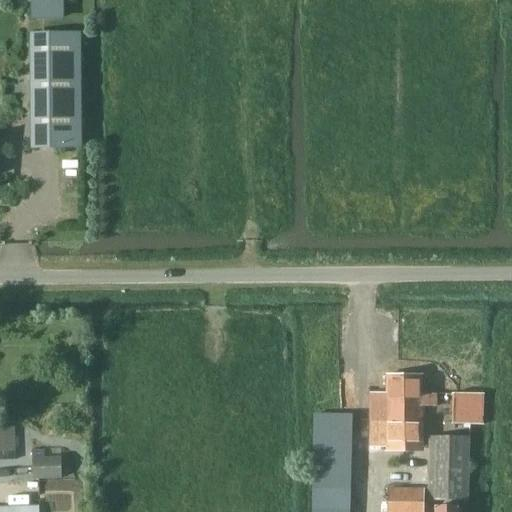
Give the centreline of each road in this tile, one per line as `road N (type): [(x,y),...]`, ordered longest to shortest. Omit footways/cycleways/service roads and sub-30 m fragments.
road 1 (unclassified): [(0,279),(511,273)]
road 2 (track): [(363,273),(360,449),(371,469),(372,511)]
road 3 (track): [(212,276),(218,461)]
road 4 (track): [(251,127),(250,275)]
